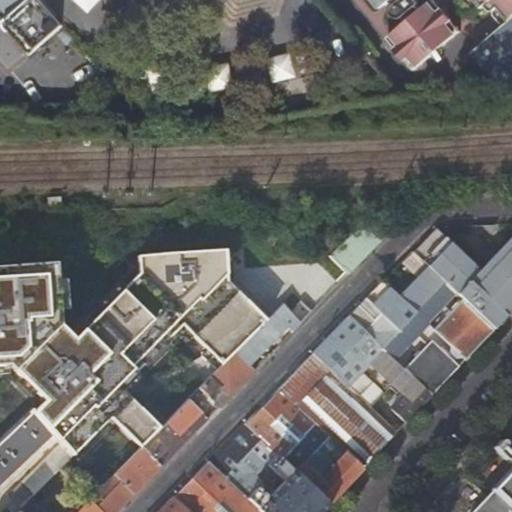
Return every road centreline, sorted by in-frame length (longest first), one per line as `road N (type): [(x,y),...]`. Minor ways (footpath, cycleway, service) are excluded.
road 1 (residential): [(136,511),(417,227),(441,214),(511,207)]
road 2 (residential): [(349,0),(415,74),(439,67),(511,3)]
road 3 (residential): [(511,347),(368,511)]
